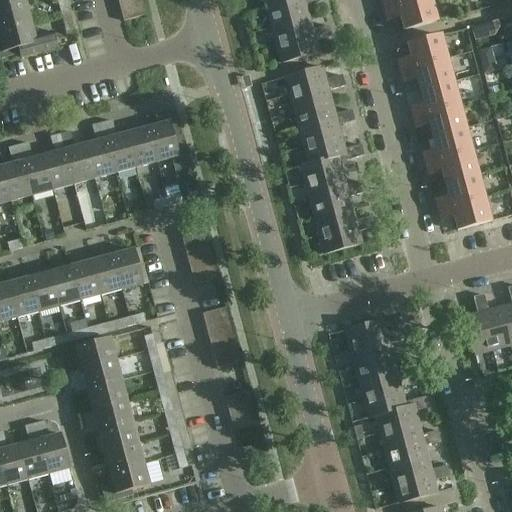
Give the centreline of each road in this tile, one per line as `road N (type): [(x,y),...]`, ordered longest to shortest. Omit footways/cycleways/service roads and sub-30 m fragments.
road 1 (residential): [(235,502),(161,214)]
road 2 (residential): [(426,282),(348,0)]
road 3 (residential): [(287,316),(207,39)]
road 4 (residential): [(489,511),(426,282)]
road 5 (residential): [(90,511),(62,402),(0,418)]
road 6 (residential): [(329,479),(287,316)]
road 7 (residential): [(287,316),(426,282)]
road 8 (residential): [(0,91),(120,62)]
